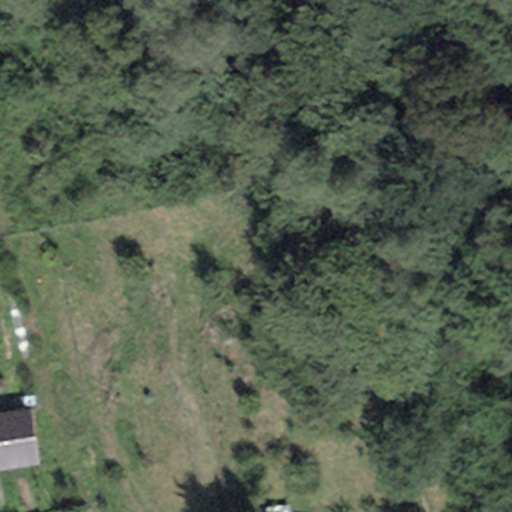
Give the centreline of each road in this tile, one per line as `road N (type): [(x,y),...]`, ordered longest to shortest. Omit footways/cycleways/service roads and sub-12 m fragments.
road 1 (track): [(224,0),(230,38),(284,181),(308,341),(390,427),(445,511)]
road 2 (track): [(511,184),(441,108),(364,0)]
